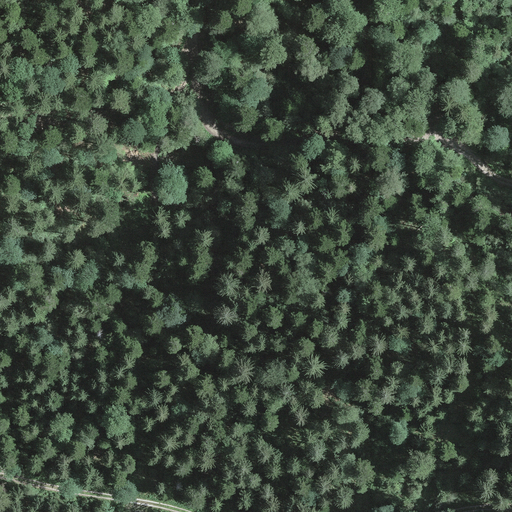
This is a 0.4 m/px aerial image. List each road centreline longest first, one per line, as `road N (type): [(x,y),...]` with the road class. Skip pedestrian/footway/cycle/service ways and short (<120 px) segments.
road 1 (track): [(511,181),(431,141),(282,149),(239,146),(218,135),(198,103),(195,0)]
road 2 (track): [(181,511),(0,474)]
